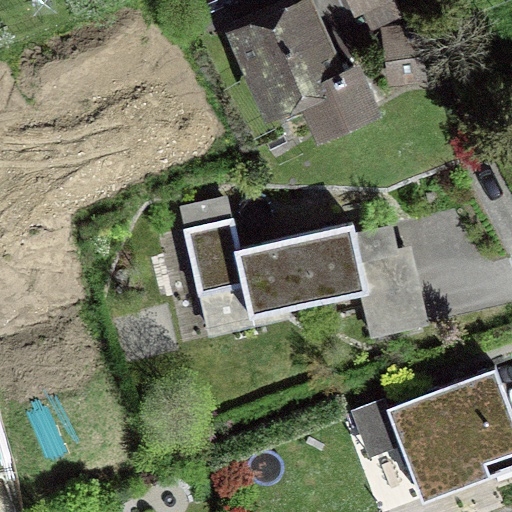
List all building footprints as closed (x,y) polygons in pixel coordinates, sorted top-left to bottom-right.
[(318,0),(280,0),(224,25),(263,112),(301,95),(316,130),(381,100),(359,50),(344,57),(318,0)] [(347,0),(353,12),(380,0),(347,0)] [(390,80),(419,75),(410,25),(380,31),(390,80)] [(367,284),(353,209),(239,236),(233,211),(232,212),(227,190),(178,202),(183,222),(182,223),(208,332),(293,312),(291,301),(367,284)] [(422,495),(511,460),(511,400),(495,355),(403,391),(401,386),(351,405),(369,452),(400,440),(422,495)]
